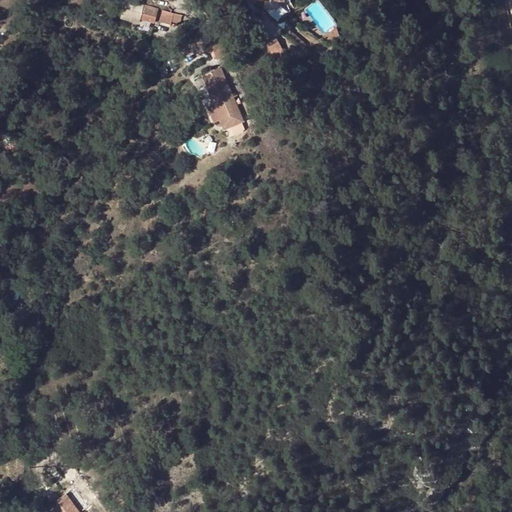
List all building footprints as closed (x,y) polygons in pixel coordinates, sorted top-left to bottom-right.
[(119,1),(115,17),(133,21),(134,17),(141,18),(155,22),(158,9),(143,6),(143,7),(119,1)] [(172,20),(173,12),(162,9),(159,20),(171,23),(172,20)] [(182,14),(173,12),(172,20),(179,21),(181,18),(182,14)] [(336,27),(326,35),(335,41),(340,37),(336,27)] [(290,30),(286,34),(305,47),(307,43),(290,30)] [(276,37),(266,43),(274,57),(283,52),(276,37)] [(228,52),(223,40),(210,46),(216,58),(228,52)] [(164,63),(157,66),(160,73),(167,70),(164,63)] [(454,63),(445,64),(447,75),(456,74),(454,63)] [(221,67),(202,75),(214,104),(220,119),(239,111),(221,67)] [(214,122),(220,119),(214,104),(206,107),(214,122)] [(228,128),(230,136),(247,131),(245,123),(228,128)] [(66,493),(64,490),(60,492),(62,495),(57,499),(60,504),(50,511),(79,511),(81,511),(88,506),(74,487),(66,493)]
